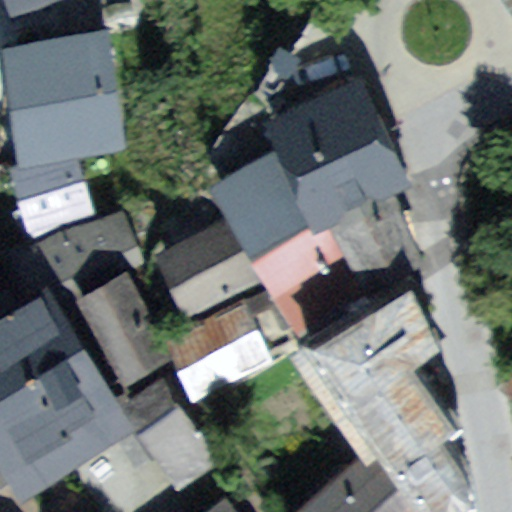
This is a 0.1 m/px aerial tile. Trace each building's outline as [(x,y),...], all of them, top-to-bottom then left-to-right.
[(5,0),(11,14),(48,0),(5,0)] [(109,32),(3,48),(20,164),(126,148),(109,32)] [(285,143),(221,188),(237,210),(277,268),(288,283),(324,264),(347,252),(365,298),(427,264),(413,219),(405,199),(421,189),(371,85),(277,118),(285,143)] [(74,158),(16,173),(32,230),(90,214),(74,158)] [(277,268),(237,210),(172,244),(198,312),(277,268)] [(123,213),(29,246),(65,295),(138,263),(123,213)] [(162,364),(133,275),(85,302),(129,386),(162,364)] [(0,317),(0,452),(26,494),(125,425),(47,292),(0,317)] [(285,366),(259,293),(177,341),(197,402),(285,366)] [(318,360),(377,456),(405,491),(422,511),(481,511),(491,507),(459,368),(416,295),(318,360)] [(182,404),(162,364),(129,386),(124,401),(179,488),(227,466),(182,404)] [(511,374),(499,391),(511,402),(511,374)] [(422,511),(405,491),(362,461),(299,511),(422,511)] [(239,511),(227,496),(206,511),(239,511)]
